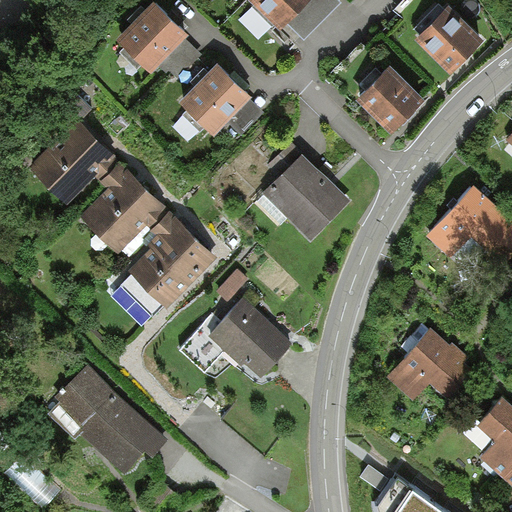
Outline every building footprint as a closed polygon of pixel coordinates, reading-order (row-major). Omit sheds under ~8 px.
[(163,0),(152,0),(123,31),(154,61),(159,57),(179,76),(204,50),(186,33),(192,27),(163,0)] [(268,0),(305,35),(338,0),(268,0)] [(447,4),(414,39),(450,74),(484,39),(447,4)] [(185,87),(218,121),(255,85),(222,51),(185,87)] [(359,81),(392,116),(424,85),(391,51),(359,81)] [(53,133),(79,107),(89,97),(74,82),(38,118),(53,133)] [(247,126),(266,105),(252,92),(233,113),(247,126)] [(98,167),(118,146),(79,107),(53,133),(32,154),(71,193),(98,167)] [(511,126),(502,138),(511,146),(511,126)] [(266,178),(315,226),(351,189),(294,133),(272,155),(280,163),(266,178)] [(109,178),(130,158),(118,146),(98,167),(109,178)] [(150,216),(169,197),(130,158),(109,178),(82,205),(122,244),(150,216)] [(511,215),(511,203),(477,171),(429,222),(453,244),(466,231),(483,246),(511,215)] [(159,225),(178,206),(169,197),(150,216),(159,225)] [(170,293),(218,245),(178,206),(159,225),(131,253),(170,293)] [(249,269),(240,259),(220,279),(229,289),(249,269)] [(248,283),(213,320),(243,348),(247,343),(265,360),(295,328),(248,283)] [(425,325),(383,372),(409,395),(427,374),(446,390),(469,364),(455,351),(425,325)] [(87,359),(54,391),(60,397),(49,408),(75,433),(82,426),(125,467),(147,444),(155,451),(168,436),(116,388),(87,359)] [(511,413),(494,398),(472,422),(491,439),(473,459),(511,494),(511,413)] [(462,511),(400,466),(376,492),(379,511),(462,511)] [(165,468),(150,486),(167,501),(183,483),(165,468)]
